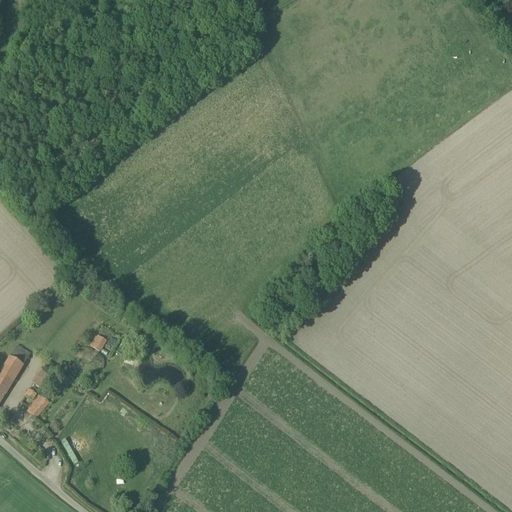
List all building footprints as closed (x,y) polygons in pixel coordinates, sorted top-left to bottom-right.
[(256,0),(251,0),(246,2),(255,23),(265,19),(256,0)] [(501,36),(511,29),(511,20),(511,18),(501,24),(501,23),(496,26),(501,36)] [(106,342),(95,336),(89,347),(99,353),(106,342)] [(0,403),(30,355),(17,347),(10,358),(9,358),(0,372),(0,403)] [(40,369),(32,382),(43,389),(52,377),(40,369)] [(49,403),(40,396),(27,412),(35,419),(49,403)]
